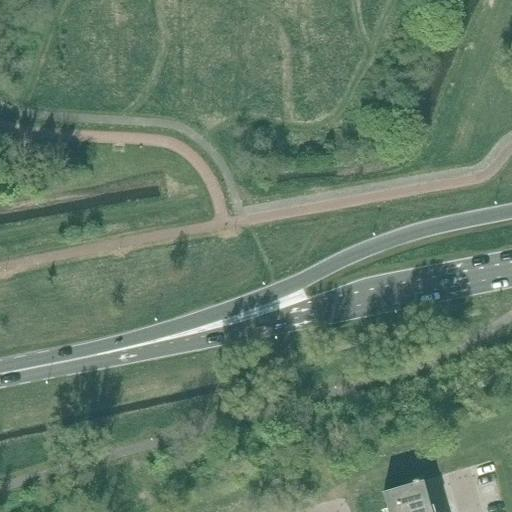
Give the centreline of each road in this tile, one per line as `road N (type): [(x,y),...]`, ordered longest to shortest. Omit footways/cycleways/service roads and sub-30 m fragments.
road 1 (secondary): [(511,211),(379,246),(152,344)]
road 2 (secondary): [(152,344),(511,270)]
road 3 (secondary): [(152,344),(0,375)]
